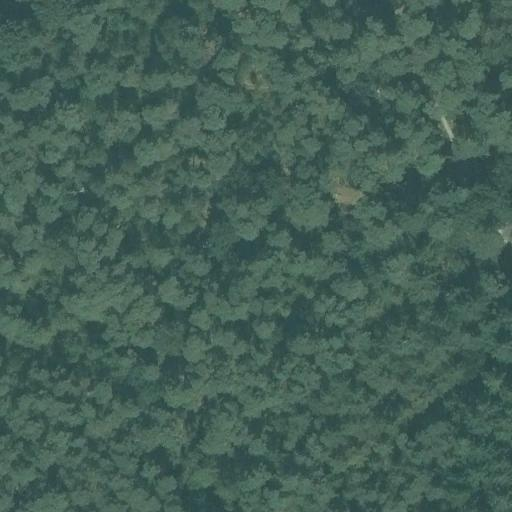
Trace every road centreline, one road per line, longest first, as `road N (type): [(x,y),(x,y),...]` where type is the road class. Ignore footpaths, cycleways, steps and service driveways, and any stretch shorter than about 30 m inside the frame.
road 1 (track): [(355,192),(315,291),(224,360),(143,511)]
road 2 (track): [(0,113),(227,172),(355,192)]
road 3 (track): [(391,0),(456,155),(511,259)]
road 4 (track): [(511,151),(470,174),(355,192)]
